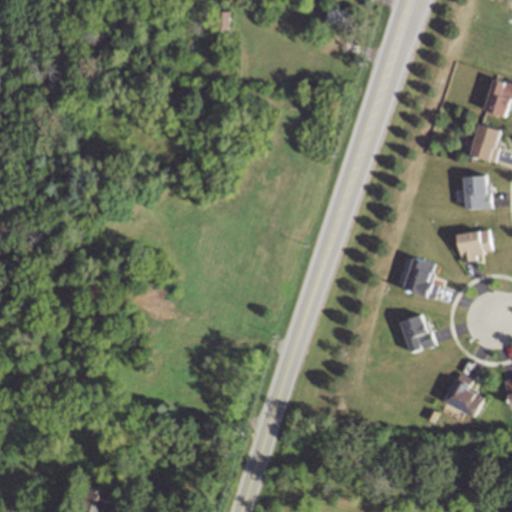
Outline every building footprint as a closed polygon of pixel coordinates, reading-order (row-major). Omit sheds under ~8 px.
[(351,30),(355,12),(330,6),(326,24),(351,30)] [(511,83),(511,114),(511,118),(485,111),(494,79),(511,83)] [(506,130),(497,163),(471,156),(480,123),(506,130)] [(491,175),(492,210),(466,210),(464,177),(491,175)] [(458,234),(490,229),(494,249),(483,251),(477,254),(479,259),(462,261),(458,234)] [(406,287),(419,257),(438,263),(435,273),(434,280),(439,281),(432,297),(406,287)] [(411,353),(401,322),(419,314),(424,324),(427,330),(432,328),(438,344),(411,353)] [(458,376),(487,393),(474,416),(445,400),(458,376)] [(86,511),(101,511),(104,506),(120,511),(124,498),(90,487),(82,511),(86,511)]
